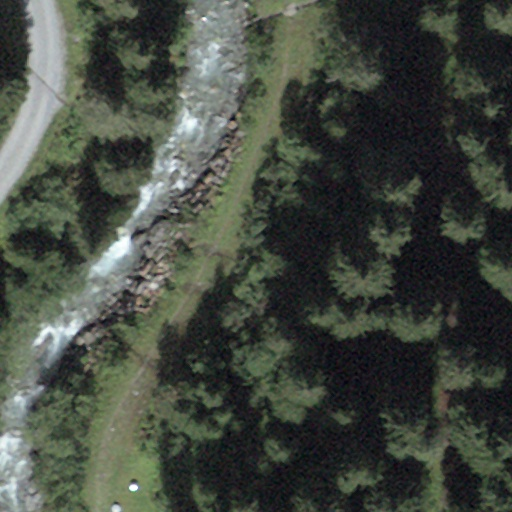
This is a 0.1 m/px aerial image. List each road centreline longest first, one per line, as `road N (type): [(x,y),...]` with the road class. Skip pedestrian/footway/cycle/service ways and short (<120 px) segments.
road 1 (track): [(101,511),(102,457),(142,347),(298,0)]
road 2 (track): [(0,174),(24,137),(40,84),(33,0)]
